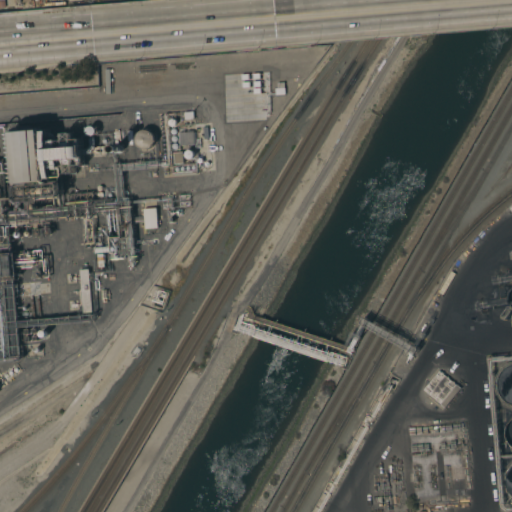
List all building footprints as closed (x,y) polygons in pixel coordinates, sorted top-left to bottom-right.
[(174,126),(173,126),(172,126),(170,125),(169,124),(168,123),(168,122),(169,120),(170,119),(171,118),(173,119),(175,119),(175,120),(176,122),(176,123),(175,125),(174,126)] [(94,135),(92,136),(91,136),(90,136),(88,135),(87,134),(86,133),(86,132),(86,130),(87,128),(88,127),(89,127),(90,126),(92,126),(93,127),(95,128),(95,130),(96,131),(95,133),(95,134),(94,135)] [(153,145),(152,146),(151,147),(149,148),(148,149),(146,150),(144,150),(143,149),(141,149),(139,148),(138,147),(137,146),(136,144),(135,142),(135,141),(134,139),(135,137),(135,135),(136,134),(137,132),(138,131),(140,130),(142,130),(143,129),(145,129),(147,129),(149,130),(150,131),(152,132),(153,133),(154,135),(154,136),(155,138),(155,140),(155,142),(154,143),(153,145)] [(12,132),(40,130),(45,181),(17,183),(12,132)] [(192,158),(190,158),(189,159),(188,158),(186,158),(185,157),(185,155),(185,154),(185,152),(186,151),(187,150),(189,150),(190,150),(192,151),(193,152),(193,153),(194,155),(193,155),(193,157),(192,158)] [(182,151),(183,163),(174,164),(173,152),(182,151)] [(0,162),(5,162),(8,217),(8,224),(0,224),(0,162)] [(22,196),(20,195),(20,194),(19,192),(20,191),(21,190),(22,190),(55,187),(56,188),(56,189),(57,190),(57,191),(55,193),(22,196)] [(93,205),(93,200),(96,200),(97,216),(69,218),(69,207),(93,205)] [(156,208),(158,228),(145,229),(143,209),(156,208)] [(20,238),(19,239),(18,239),(16,238),(15,238),(14,236),(14,235),(14,233),(15,232),(17,231),(18,231),(19,231),(21,232),(22,234),(22,235),(22,236),(20,238)] [(0,256),(12,256),(14,277),(0,277),(0,256)] [(92,312),(83,313),(79,270),(88,269),(92,312)] [(501,371),(506,366),(511,363),(511,405),(510,405),(505,402),(502,400),(501,398),(498,392),(497,390),(496,388),(496,384),(497,381),(498,376),(499,373),(501,371)] [(438,371),(455,385),(456,384),(460,388),(444,407),(423,390),(438,371)]
